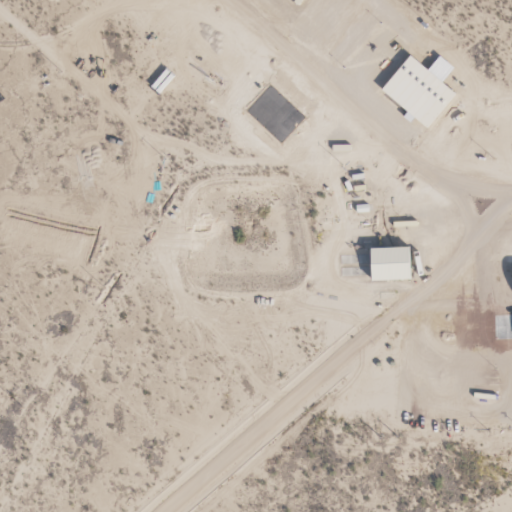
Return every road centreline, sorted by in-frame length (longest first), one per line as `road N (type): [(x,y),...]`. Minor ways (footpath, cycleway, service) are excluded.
road 1 (track): [(511,194),(157,511)]
road 2 (track): [(511,348),(440,210),(397,151),(232,0)]
road 3 (track): [(511,191),(305,246)]
